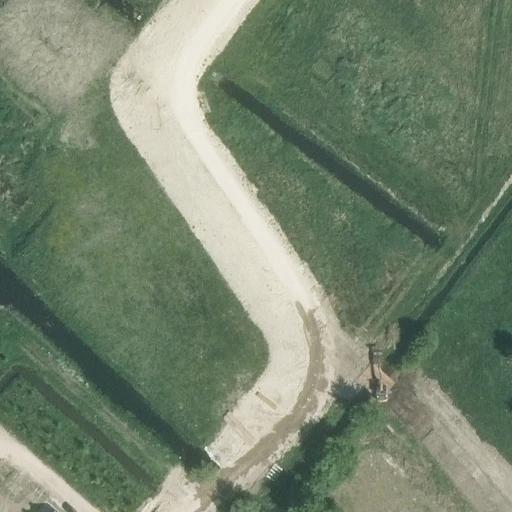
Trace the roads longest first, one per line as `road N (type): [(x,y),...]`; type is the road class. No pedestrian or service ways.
road 1 (residential): [(262,301),(134,107),(129,86),(137,64),(189,0)]
road 2 (residential): [(262,301),(261,330),(169,440),(161,468),(168,511)]
